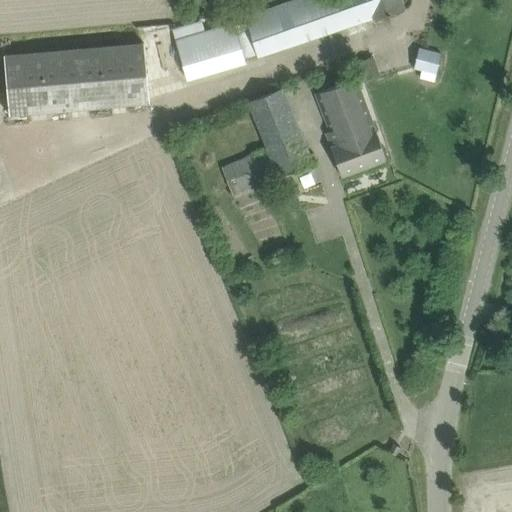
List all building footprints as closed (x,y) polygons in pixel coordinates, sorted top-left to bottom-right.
[(245,57),(257,54),(258,58),(374,16),(374,18),(404,7),(401,0),(295,0),(246,18),(247,21),(234,25),(233,22),(205,31),(202,20),(172,29),(176,41),(174,42),(187,80),(246,61),(245,57)] [(145,41),(4,53),(10,114),(150,102),(145,41)] [(419,47),(415,62),(414,67),(437,73),(442,53),(419,47)] [(315,93),(328,125),(330,130),(326,132),(342,175),(387,158),(356,78),(315,93)] [(313,162),(292,109),(283,87),(249,100),(268,147),(222,166),(233,194),(313,162)] [(401,446),(396,443),(394,442),(390,450),(396,454),(401,446)]
